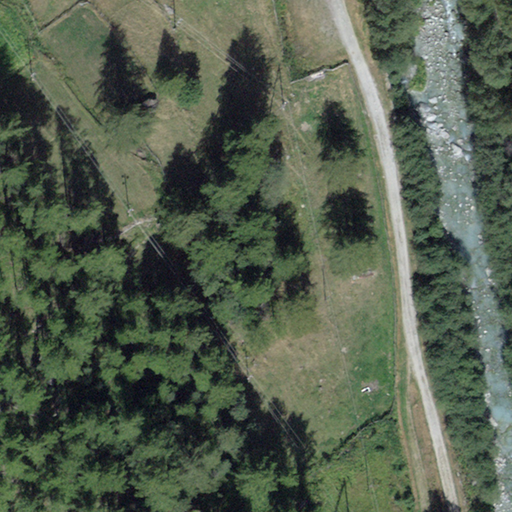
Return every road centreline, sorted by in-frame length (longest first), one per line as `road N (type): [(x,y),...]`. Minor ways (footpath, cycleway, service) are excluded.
road 1 (track): [(411,343),(379,124),(333,0)]
road 2 (track): [(450,511),(411,343)]
road 3 (track): [(427,511),(403,382),(411,343)]
